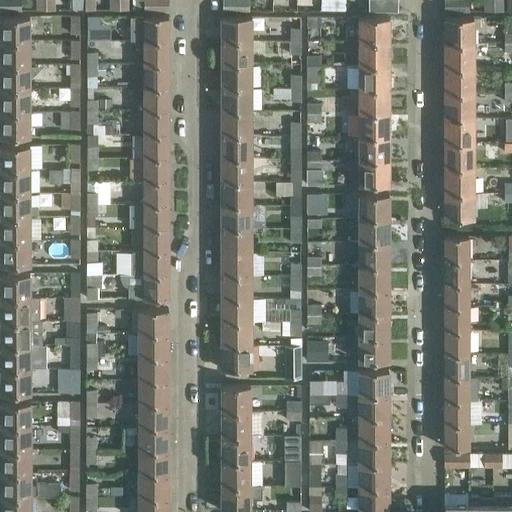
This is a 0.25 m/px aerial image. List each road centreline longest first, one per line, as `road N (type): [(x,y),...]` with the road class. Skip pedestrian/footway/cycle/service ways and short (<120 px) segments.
road 1 (residential): [(186,511),(188,271),(202,228),(201,152),(187,107),(187,16),(196,0)]
road 2 (residential): [(420,0),(426,511)]
